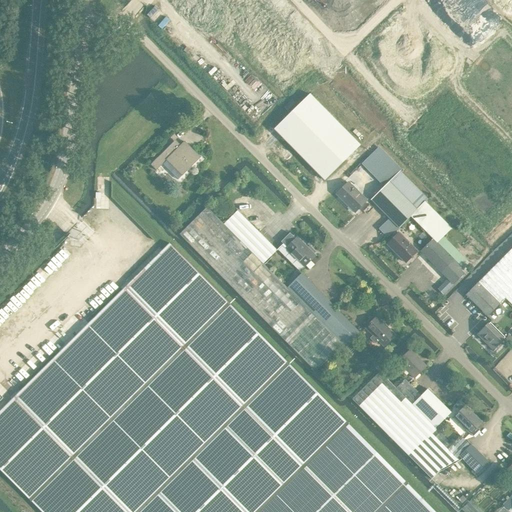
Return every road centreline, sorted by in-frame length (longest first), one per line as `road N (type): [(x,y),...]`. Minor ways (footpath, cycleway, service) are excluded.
road 1 (residential): [(511,409),(131,29)]
road 2 (unclassified): [(0,258),(48,203),(63,168),(80,23)]
road 3 (motorway): [(0,179),(25,113),(37,0)]
road 4 (residential): [(297,0),(346,51),(398,0)]
